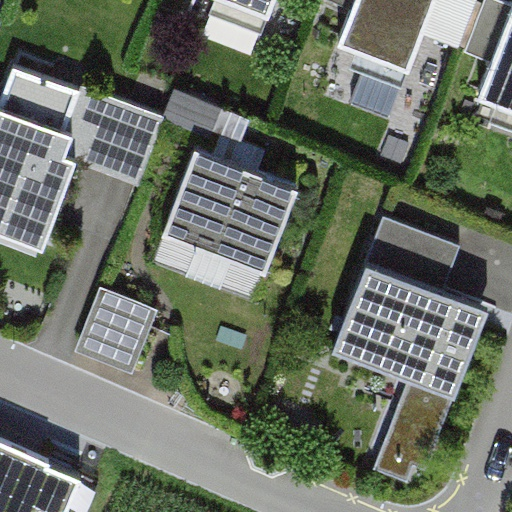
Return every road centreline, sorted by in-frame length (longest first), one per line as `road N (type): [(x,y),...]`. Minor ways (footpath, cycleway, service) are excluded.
road 1 (residential): [(0,365),(350,511)]
road 2 (unknown): [(41,382),(110,190)]
